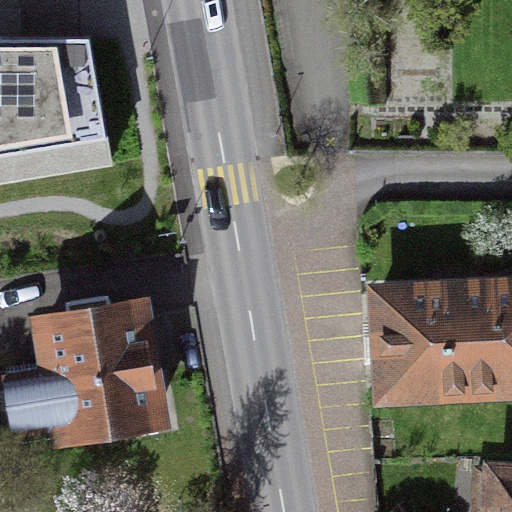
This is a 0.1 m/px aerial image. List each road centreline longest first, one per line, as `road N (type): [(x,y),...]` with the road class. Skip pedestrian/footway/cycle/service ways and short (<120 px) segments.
road 1 (secondary): [(197,0),(283,511)]
road 2 (residential): [(352,180),(511,176)]
